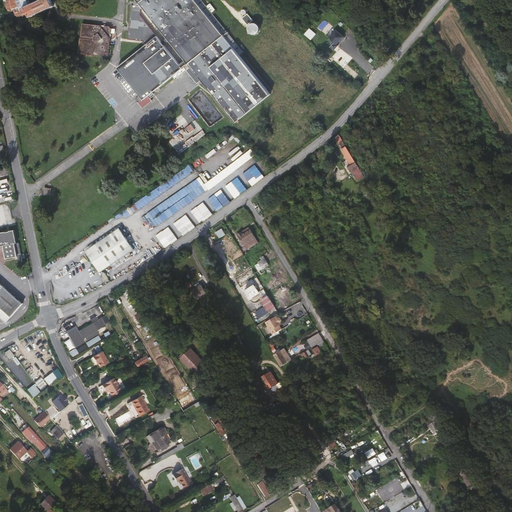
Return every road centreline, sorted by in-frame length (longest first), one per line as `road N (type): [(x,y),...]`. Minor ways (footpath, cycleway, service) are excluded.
road 1 (residential): [(246,197),(435,511)]
road 2 (tertiary): [(445,0),(337,126),(246,197)]
road 3 (tertiary): [(0,84),(48,318)]
road 4 (unknown): [(38,278),(203,168),(232,187)]
road 5 (tertiary): [(246,197),(139,272),(48,318)]
road 6 (unclassified): [(154,511),(72,377),(48,318)]
